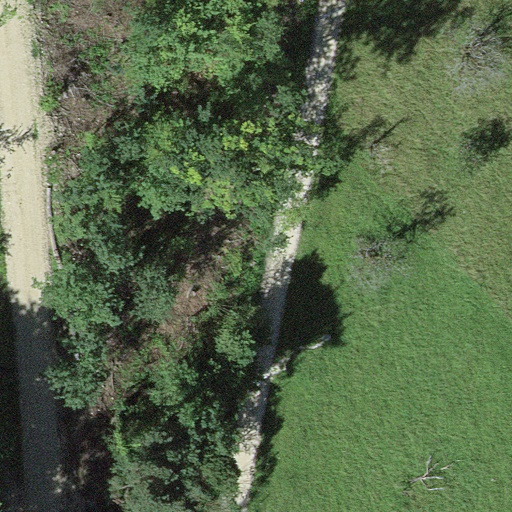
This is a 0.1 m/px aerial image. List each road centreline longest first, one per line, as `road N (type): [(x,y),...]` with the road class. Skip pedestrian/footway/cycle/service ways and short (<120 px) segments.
road 1 (track): [(335,0),(234,511)]
road 2 (track): [(2,0),(52,451),(49,511)]
